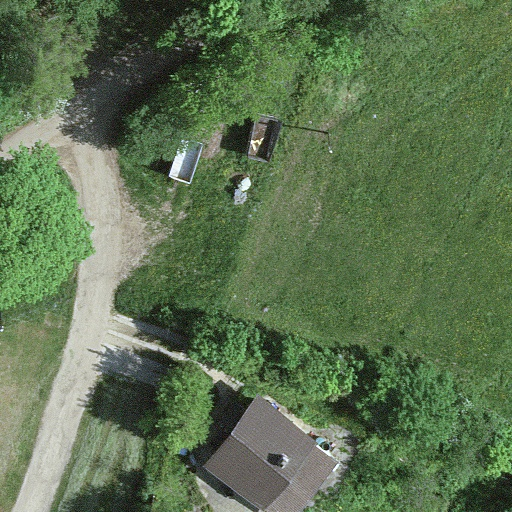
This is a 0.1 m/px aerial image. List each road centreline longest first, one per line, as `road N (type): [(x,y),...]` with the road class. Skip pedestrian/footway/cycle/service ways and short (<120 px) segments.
road 1 (track): [(73,116),(97,199),(89,332),(33,511)]
road 2 (unclassified): [(277,0),(161,61),(0,166)]
